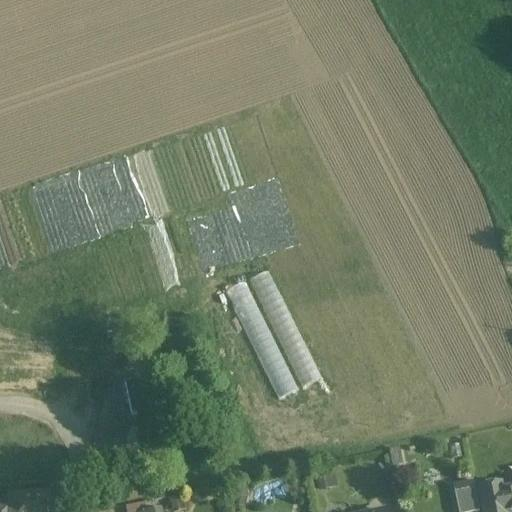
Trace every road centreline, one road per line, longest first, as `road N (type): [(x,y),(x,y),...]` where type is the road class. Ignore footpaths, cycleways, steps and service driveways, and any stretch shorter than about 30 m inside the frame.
road 1 (residential): [(67,511),(79,454),(65,424),(0,406)]
road 2 (track): [(79,454),(107,325)]
